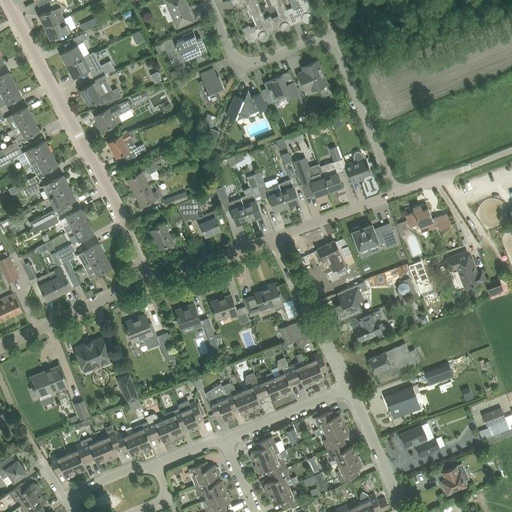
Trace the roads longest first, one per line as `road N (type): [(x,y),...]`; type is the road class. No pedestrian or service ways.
road 1 (unclassified): [(397,190),(332,39),(236,51),(208,0)]
road 2 (unclassified): [(139,285),(130,240),(4,0)]
road 3 (unclassified): [(344,384),(276,235)]
road 4 (unclassified): [(0,348),(139,285)]
road 5 (unclassified): [(139,285),(276,235)]
road 6 (unclassified): [(401,511),(344,384)]
road 7 (unclassified): [(225,438),(344,384)]
road 8 (unclassified): [(276,235),(397,190)]
road 9 (unclassified): [(397,190),(511,146)]
